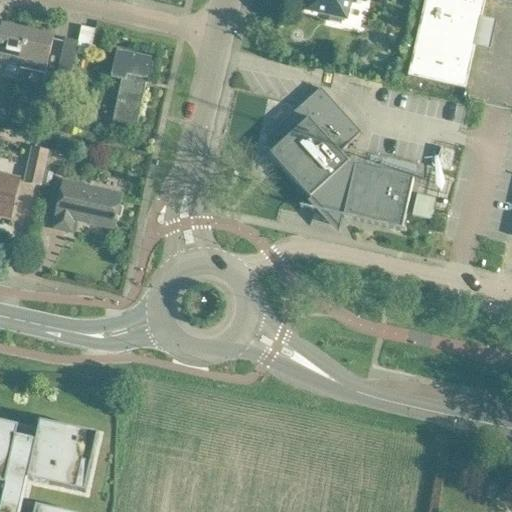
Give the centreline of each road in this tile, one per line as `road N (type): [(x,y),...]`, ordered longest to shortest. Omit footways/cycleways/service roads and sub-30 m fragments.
road 1 (tertiary): [(511,429),(343,388),(243,329)]
road 2 (unclassified): [(511,295),(308,249),(237,276)]
road 3 (residential): [(192,263),(185,178),(218,34)]
road 4 (residential): [(218,34),(55,0)]
road 5 (tertiary): [(162,322),(84,335),(0,321)]
